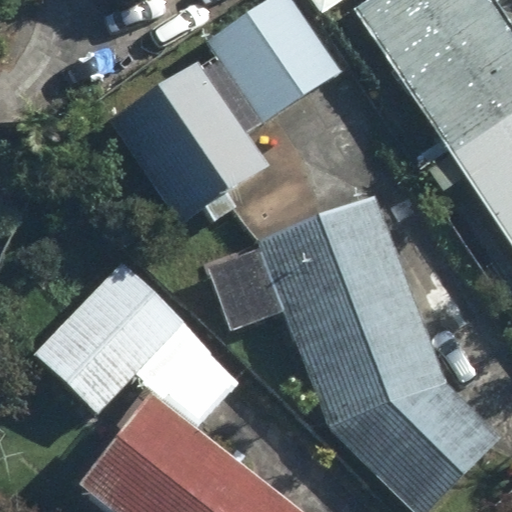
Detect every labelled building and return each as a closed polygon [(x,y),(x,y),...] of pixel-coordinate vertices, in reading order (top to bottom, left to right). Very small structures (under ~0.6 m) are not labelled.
[(354,73),(300,0),(276,0),(214,45),(276,130),(354,73)] [(366,0),(354,8),(449,153),(424,170),(445,202),(471,185),(511,248),(511,13),(503,0),(366,0)] [(273,173),(201,66),(112,125),(120,137),(100,151),(121,181),(140,168),(184,233),(273,173)] [(453,385),(381,204),(209,261),(233,334),(287,316),(327,437),(408,511),(436,511),(507,443),(453,385)] [(88,495),(108,511),(312,511),(215,430),(253,385),(128,280),(52,368),(136,439),(88,495)]
